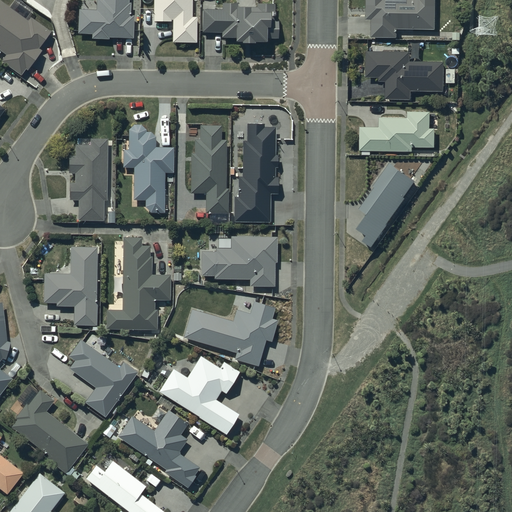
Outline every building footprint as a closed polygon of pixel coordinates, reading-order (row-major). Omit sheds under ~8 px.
[(0,0),(0,47),(6,51),(1,58),(20,72),(25,66),(27,67),(42,48),(37,45),(50,29),(30,14),(27,18),(1,0),(0,0)] [(132,35),(133,13),(130,13),(130,0),(128,0),(127,0),(96,0),(96,8),(78,7),(78,30),(91,31),(91,34),(132,35)] [(192,15),(191,0),(153,0),(153,18),(172,18),(172,39),(196,39),(196,15),(192,15)] [(274,1),(257,1),(257,5),(249,5),(249,1),(223,0),(222,7),(203,6),(203,29),(222,29),(222,34),(277,35),(277,18),(273,18),(274,1)] [(366,0),(367,16),(372,16),(372,34),(397,34),(397,25),(435,26),(435,0),(366,0)] [(409,49),(366,48),(366,74),(379,74),(379,78),(386,78),(386,95),(411,95),(411,88),(444,88),(444,58),(410,59),(409,49)] [(458,62),(447,62),(446,80),(458,80),(458,62)] [(360,123),(360,147),(412,147),(413,143),(435,144),(435,126),(430,126),(430,109),(408,109),(408,115),(379,114),(379,124),(360,123)] [(238,194),(234,194),(234,219),(270,219),(270,191),(278,191),(278,175),(274,174),(274,164),(277,164),(277,152),(275,152),(275,125),(264,125),(264,120),(246,120),(246,137),(243,137),(243,173),(238,173),(238,194)] [(123,147),(123,164),(133,164),(133,197),(144,197),(144,210),(163,210),(163,171),(173,171),(173,144),(155,144),(155,134),(150,129),(146,128),(146,127),(142,122),(134,122),(128,127),(128,147),(123,147)] [(194,150),(191,150),(190,190),(205,190),(205,210),(228,211),(228,186),(225,186),(226,137),(221,137),(222,123),(200,123),(200,137),(194,137),(194,150)] [(106,198),(106,137),(90,136),(90,142),(75,142),(75,153),(67,153),(68,171),(75,171),(75,180),(70,180),(70,197),(78,197),(78,218),(104,217),(104,198),(106,198)] [(372,243),(417,177),(390,159),(358,205),(366,211),(356,225),(367,232),(364,237),(372,243)] [(141,234),(123,234),(121,308),(107,308),(107,327),(157,327),(158,307),(154,307),(154,297),(169,297),(170,272),(152,271),(152,255),(149,255),(150,244),(141,243),(141,234)] [(201,249),(201,273),(214,273),(214,276),(249,276),(249,283),(274,283),(274,259),(276,259),(276,235),(229,234),(229,236),(218,236),(218,246),(215,245),(215,249),(201,249)] [(70,271),(45,271),(43,300),(56,300),(56,303),(74,304),(73,323),(95,323),(97,245),(70,244),(70,271)] [(0,390),(11,376),(0,366),(0,357),(1,356),(6,356),(11,340),(6,338),(2,299),(0,299),(0,390)] [(192,306),(183,334),(235,349),(233,356),(256,363),(264,337),(271,339),(277,317),(272,316),(275,306),(253,300),(250,311),(235,306),(232,318),(192,306)] [(105,416),(137,371),(122,361),(118,367),(80,340),(69,355),(74,359),(68,367),(94,386),(84,401),(105,416)] [(173,366),(158,389),(226,431),(237,412),(214,398),(220,388),(224,390),(238,368),(223,359),(219,366),(200,354),(187,375),(173,366)] [(17,397),(25,403),(16,415),(17,415),(11,424),(49,453),(46,456),(65,470),(87,441),(46,409),(53,399),(39,388),(38,389),(29,382),(17,397)] [(132,413),(118,433),(165,467),(164,469),(186,485),(195,473),(194,472),(199,465),(179,451),(179,448),(187,437),(180,432),(188,421),(169,407),(154,429),(132,413)] [(0,485),(7,491),(22,470),(0,452),(0,435),(0,434),(0,485)] [(96,462),(85,475),(133,511),(167,511),(140,490),(145,483),(112,458),(104,469),(96,462)] [(52,511),(49,510),(65,490),(40,470),(7,511),(52,511)]
